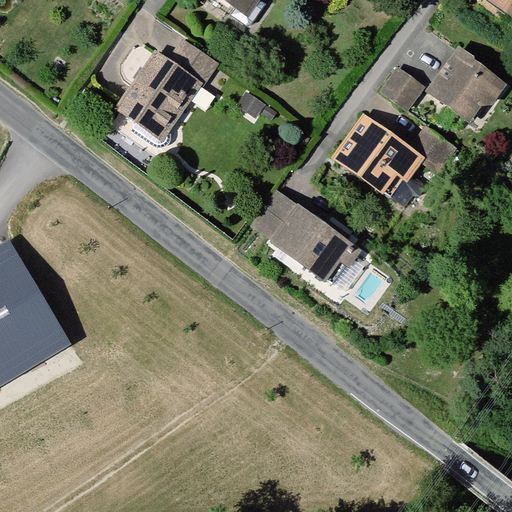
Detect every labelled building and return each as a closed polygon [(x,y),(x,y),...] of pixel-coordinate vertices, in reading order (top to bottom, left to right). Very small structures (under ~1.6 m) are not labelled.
[(237,0),(265,15),(273,0),(237,0)] [(511,0),(491,0),(511,15),(511,0)] [(190,43),(178,65),(165,56),(124,112),(171,146),(212,90),(213,91),(228,64),(190,43)] [(511,82),(465,51),(434,96),(485,130),(511,91),(511,82)] [(389,96),(422,113),(436,88),(403,70),(389,96)] [(467,152),(436,129),(421,149),(377,116),(344,160),(412,210),(439,174),(447,179),(467,152)] [(308,207),(280,242),(337,286),(364,251),(308,207)] [(7,249),(0,253),(0,378),(64,339),(7,249)]
